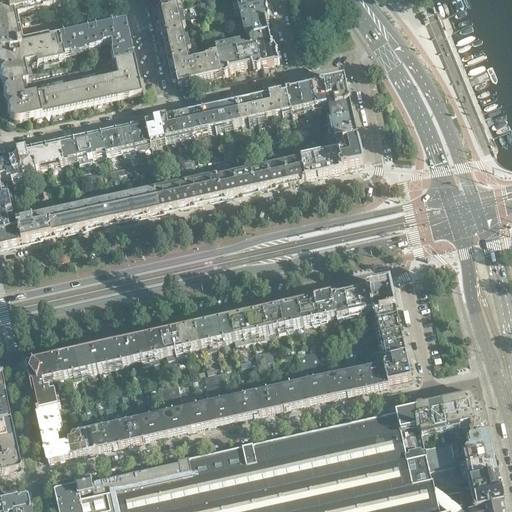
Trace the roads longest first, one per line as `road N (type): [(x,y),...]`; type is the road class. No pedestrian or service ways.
road 1 (residential): [(8,358),(399,271),(430,394)]
road 2 (residential): [(356,68),(379,172),(372,183),(0,265)]
road 3 (residential): [(430,394),(37,482)]
road 4 (tertiary): [(0,313),(248,257)]
road 5 (tertiary): [(450,200),(299,231),(248,257)]
road 6 (tertiary): [(248,257),(303,262),(452,226)]
road 7 (secondary): [(477,207),(440,113),(399,46)]
road 8 (residential): [(0,148),(164,111)]
road 9 (secondary): [(389,53),(450,200)]
road 10 (secondary): [(452,226),(496,378)]
road 11 (residential): [(141,2),(0,33)]
road 12 (residential): [(164,111),(296,81)]
road 13 (residential): [(37,482),(8,358)]
